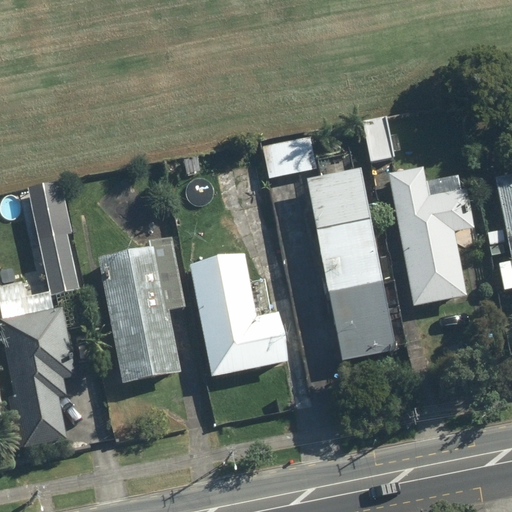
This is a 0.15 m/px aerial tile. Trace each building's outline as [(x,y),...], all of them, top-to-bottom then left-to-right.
[(387,116),(365,121),(375,165),(397,160),(387,116)] [(314,140),(265,148),(271,181),(319,173),(314,140)] [(433,199),(427,170),(391,177),(417,311),(472,301),(459,234),(479,230),(471,191),(433,199)] [(366,171),(311,182),(347,363),(403,352),(366,171)] [(511,178),(500,181),(510,230),(491,234),(496,257),(511,254),(511,265),(502,268),(508,295),(511,294),(511,178)] [(70,189),(46,194),(49,214),(74,209),(70,189)] [(71,236),(41,244),(56,302),(87,294),(71,236)] [(161,248),(105,258),(126,385),(182,376),(161,248)] [(260,319),(246,255),(194,266),(217,378),(295,362),(285,314),(260,319)] [(61,308),(0,321),(0,324),(27,444),(66,435),(57,397),(81,391),(61,308)]
